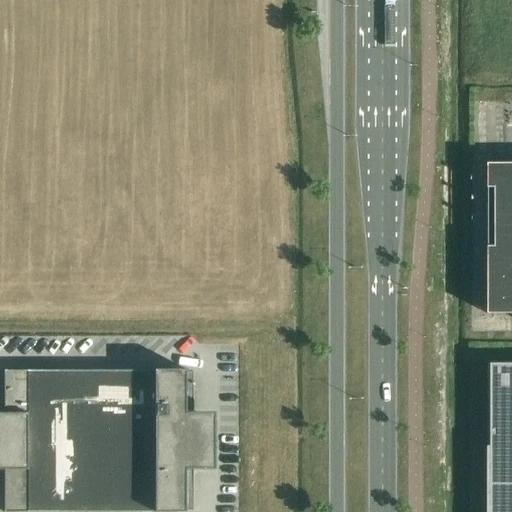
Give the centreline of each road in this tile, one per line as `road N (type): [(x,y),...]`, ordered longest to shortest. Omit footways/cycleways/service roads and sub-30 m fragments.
road 1 (primary): [(336,0),(336,511)]
road 2 (primary): [(382,511),(382,0)]
